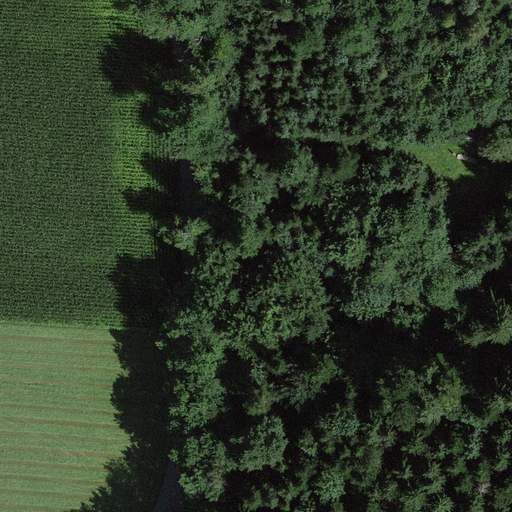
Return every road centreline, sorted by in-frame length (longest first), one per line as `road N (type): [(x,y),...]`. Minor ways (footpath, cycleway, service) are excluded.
road 1 (unclassified): [(168,511),(187,431),(192,214),(181,27),(172,0)]
road 2 (track): [(511,161),(417,287),(170,506)]
